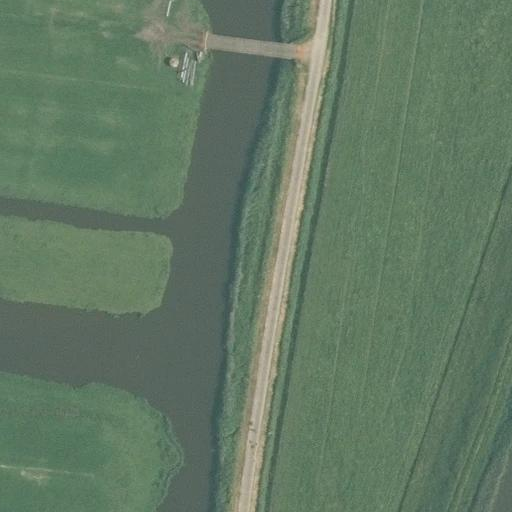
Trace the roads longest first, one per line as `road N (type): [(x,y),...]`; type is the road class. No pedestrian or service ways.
road 1 (unclassified): [(244,511),(323,0)]
road 2 (track): [(160,0),(154,32),(316,53)]
